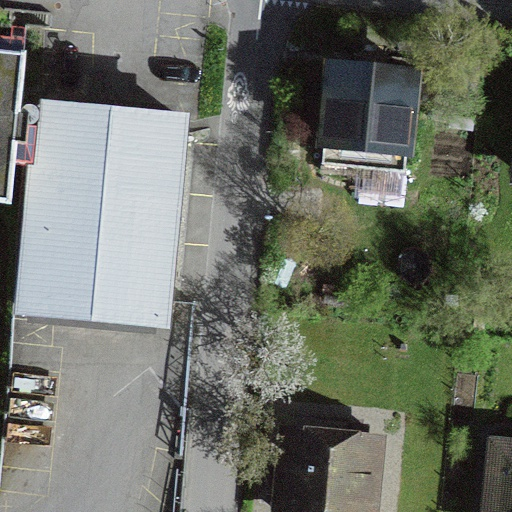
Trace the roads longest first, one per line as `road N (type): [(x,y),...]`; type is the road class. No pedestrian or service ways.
road 1 (residential): [(225,511),(269,0)]
road 2 (unknown): [(129,351),(117,441),(104,474),(69,511)]
